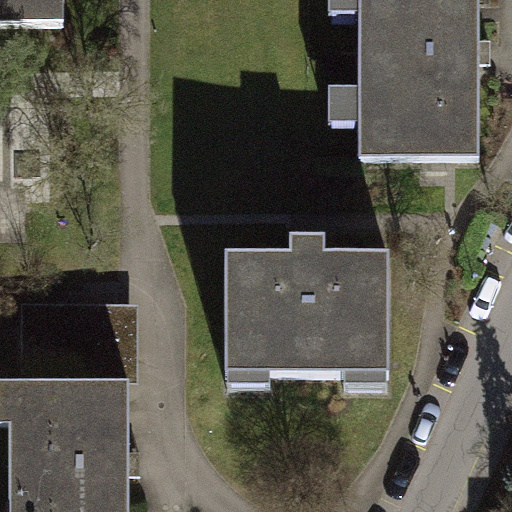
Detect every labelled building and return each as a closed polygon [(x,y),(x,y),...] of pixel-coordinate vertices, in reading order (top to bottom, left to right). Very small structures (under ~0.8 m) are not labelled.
[(0,0),(0,34),(65,35),(65,0),(0,0)] [(367,0),(368,168),(486,167),(485,0),(367,0)] [(0,93),(0,175),(9,176),(6,93),(0,93)] [(239,278),(241,383),(386,381),(385,276),(239,278)] [(5,392),(5,511),(127,511),(127,391),(5,392)]
